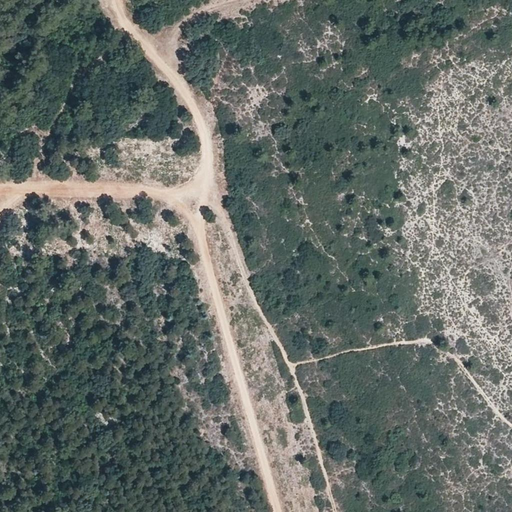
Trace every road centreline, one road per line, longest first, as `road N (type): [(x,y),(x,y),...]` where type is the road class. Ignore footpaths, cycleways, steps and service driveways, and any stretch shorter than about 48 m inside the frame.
road 1 (track): [(206,181),(293,375),(335,511)]
road 2 (track): [(278,511),(201,232),(175,192)]
road 3 (track): [(206,181),(205,138),(183,84),(145,46)]
road 4 (track): [(23,187),(175,192)]
road 5 (track): [(264,0),(145,46)]
